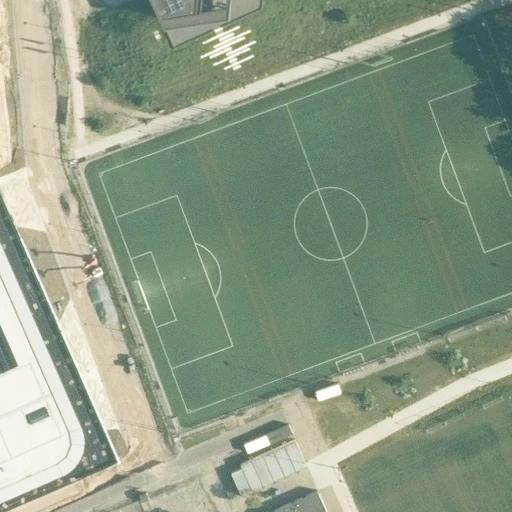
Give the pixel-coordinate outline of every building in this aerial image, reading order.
[(85,0),(75,0),(28,21),(38,44),(94,20),(85,0)] [(152,0),(159,14),(195,8),(229,3),(228,0),(152,0)] [(0,511),(52,489),(71,481),(119,460),(106,430),(59,323),(16,226),(0,189),(0,511)] [(276,383),(257,389),(263,411),(282,406),(276,383)] [(328,511),(320,490),(263,511),(328,511)]
